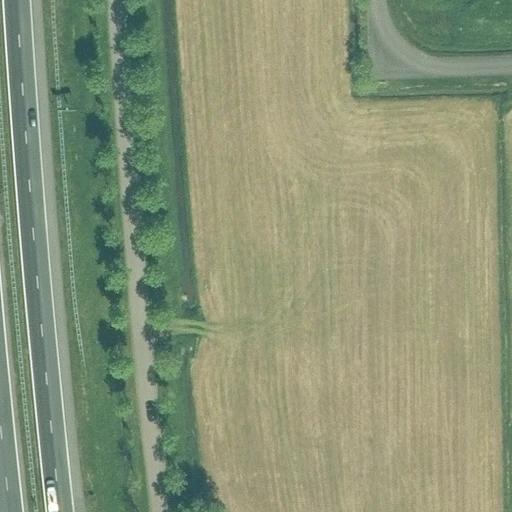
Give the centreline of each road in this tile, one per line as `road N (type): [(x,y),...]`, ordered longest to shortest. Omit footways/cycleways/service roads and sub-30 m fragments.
road 1 (unclassified): [(162,511),(116,0)]
road 2 (motorway): [(60,511),(17,0)]
